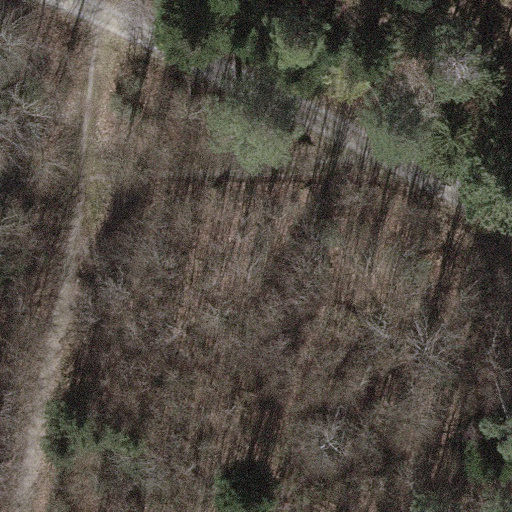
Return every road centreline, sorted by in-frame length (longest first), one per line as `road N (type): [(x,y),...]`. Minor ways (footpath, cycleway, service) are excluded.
road 1 (track): [(67,0),(120,18),(511,236)]
road 2 (track): [(28,511),(120,18)]
road 3 (track): [(0,176),(90,171),(331,132)]
